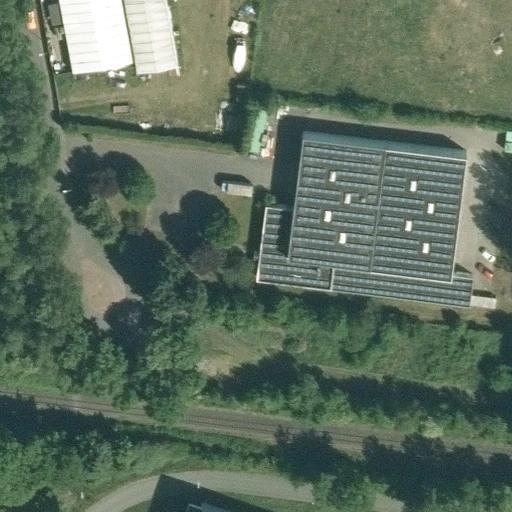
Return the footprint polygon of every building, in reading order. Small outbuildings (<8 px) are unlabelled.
[(122,0),(61,0),(74,69),(134,58),(122,0)] [(167,0),(126,0),(138,67),(179,60),(167,0)] [(387,141),(304,130),(294,206),(288,252),(335,259),(371,263),(387,141)] [(467,151),(387,141),(371,263),(452,273),(452,272),(467,151)] [(294,206),(267,202),(258,277),(332,286),(335,259),(288,252),(294,206)] [(371,263),(335,259),(332,286),(470,303),(474,274),(452,272),(452,273),(452,274),(371,263)] [(233,511),(204,502),(200,511),(233,511)]
